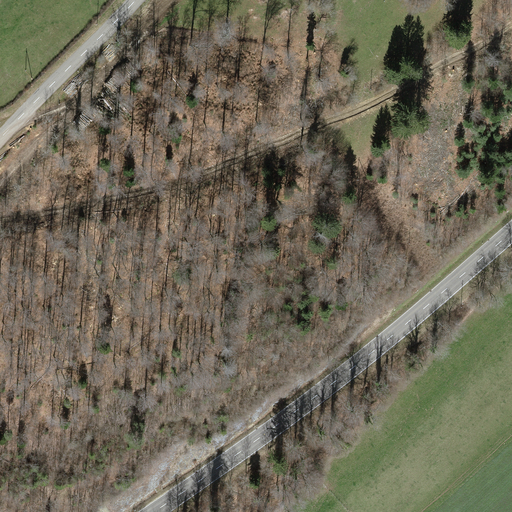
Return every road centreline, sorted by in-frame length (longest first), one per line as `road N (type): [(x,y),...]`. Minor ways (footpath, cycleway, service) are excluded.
road 1 (primary): [(511,230),(338,380),(153,511)]
road 2 (secondary): [(0,136),(131,0)]
